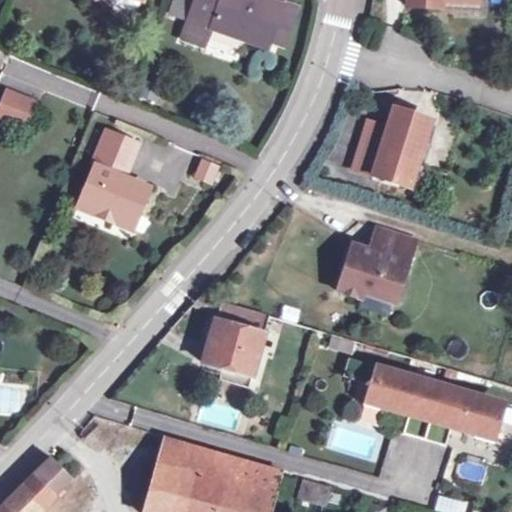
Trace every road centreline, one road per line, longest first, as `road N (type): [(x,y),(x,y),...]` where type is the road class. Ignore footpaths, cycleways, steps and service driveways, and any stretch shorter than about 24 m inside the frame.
road 1 (unclassified): [(346,53),(321,124),(290,172),(0,507)]
road 2 (residential): [(346,53),(511,104)]
